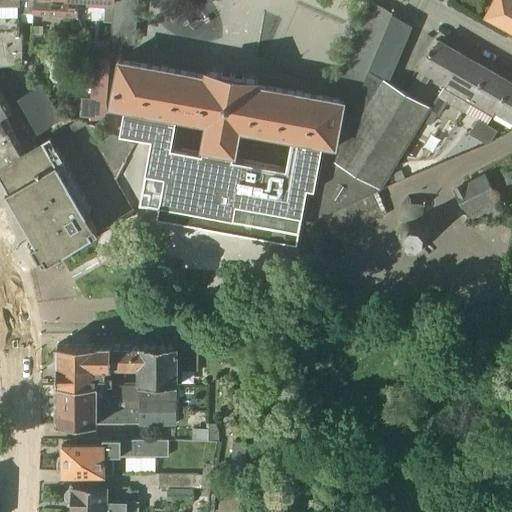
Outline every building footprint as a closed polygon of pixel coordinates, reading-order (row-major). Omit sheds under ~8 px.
[(20,0),(0,0),(0,64),(23,62),(21,22),(20,21),(20,0)] [(20,0),(20,21),(21,22),(32,23),(33,17),(33,13),(34,13),(35,0),(20,0)] [(35,0),(34,13),(78,16),(79,5),(79,0),(35,0)] [(511,0),(497,0),(488,18),(511,31),(511,0)] [(412,27),(412,25),(393,14),(355,104),(324,179),(306,224),(306,223),(321,217),(322,216),(378,191),(381,189),(382,188),(423,120),(431,107),(388,81),(412,27)] [(448,83),(465,55),(439,40),(432,51),(430,50),(420,67),(423,68),(417,77),(426,83),(432,73),(447,82),(448,83)] [(470,101),(489,69),(465,55),(448,83),(447,82),(444,87),(445,87),(431,107),(423,120),(431,125),(437,114),(439,115),(447,102),(464,111),(470,101)] [(106,103),(111,59),(95,58),(91,98),(82,97),(80,115),(91,117),(91,118),(105,120),(107,103),(106,103)] [(324,143),(336,145),(344,101),(344,100),(258,84),(259,80),(207,71),(206,74),(120,59),(120,60),(112,104),(125,107),(121,132),(152,138),(146,169),(142,192),(149,193),(146,211),(148,211),(158,213),(157,218),(191,224),(297,244),(308,187),(315,188),(323,143),(324,143)] [(470,101),(494,115),(496,111),(495,111),(511,84),(511,82),(489,69),(470,101)] [(56,122),(61,119),(40,84),(35,87),(18,98),(23,105),(39,132),(56,122)] [(511,84),(495,111),(496,111),(496,110),(511,119),(511,84)] [(3,95),(0,89),(0,116),(4,114),(5,114),(10,111),(3,95)] [(11,125),(5,114),(4,114),(0,116),(0,139),(14,131),(25,125),(22,120),(22,119),(11,125)] [(78,119),(69,124),(69,125),(73,132),(86,125),(89,124),(78,119)] [(470,133),(479,139),(488,125),(478,120),(470,133)] [(89,124),(86,125),(116,177),(117,176),(134,145),(105,131),(89,124)] [(488,125),(479,139),(488,144),(489,143),(497,131),(488,125)] [(51,134),(52,135),(56,142),(63,138),(59,131),(58,130),(51,134)] [(14,131),(0,139),(0,163),(20,152),(32,145),(28,138),(21,142),(14,131)] [(51,150),(45,139),(44,138),(43,139),(32,145),(20,152),(0,163),(0,178),(21,216),(29,229),(33,237),(29,239),(44,264),(60,255),(65,252),(99,233),(85,210),(85,209),(80,200),(51,150)] [(454,190),(466,213),(482,204),(490,218),(504,211),(496,196),(497,196),(485,173),(454,190)] [(429,246),(430,246),(430,245),(432,239),(433,233),(431,227),(429,223),(433,204),(431,200),(430,199),(424,204),(422,204),(412,203),(411,203),(409,195),(408,195),(402,204),(401,207),(398,220),(400,225),(397,231),(397,237),(399,243),(403,248),(409,252),(416,253),(421,252),(424,250),(425,250),(429,246)] [(140,422),(177,422),(177,370),(198,370),(199,346),(193,346),(177,346),(177,345),(58,344),(58,422),(98,422),(98,406),(140,406),(140,422)] [(168,439),(123,439),(103,438),(103,443),(63,443),(63,458),(61,458),(58,461),(58,467),(61,470),(63,470),(63,474),(105,474),(113,474),(113,455),(136,455),(136,454),(168,455),(168,439)] [(198,488),(199,475),(160,473),(159,487),(198,488)] [(72,484),(72,488),(69,490),(67,493),(67,496),(69,499),(72,501),(71,511),(138,511),(139,502),(107,500),(108,486),(72,484)] [(193,490),(169,489),(168,502),(193,503),(193,490)]
